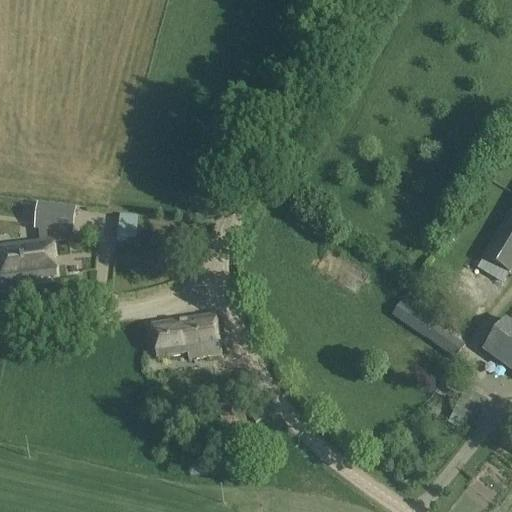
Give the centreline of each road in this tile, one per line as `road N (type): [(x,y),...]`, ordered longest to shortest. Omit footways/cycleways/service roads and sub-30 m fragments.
road 1 (unclassified): [(222,290),(221,245),(358,0)]
road 2 (unclassified): [(404,511),(295,425),(243,349),(222,290)]
road 3 (residential): [(0,326),(222,290)]
